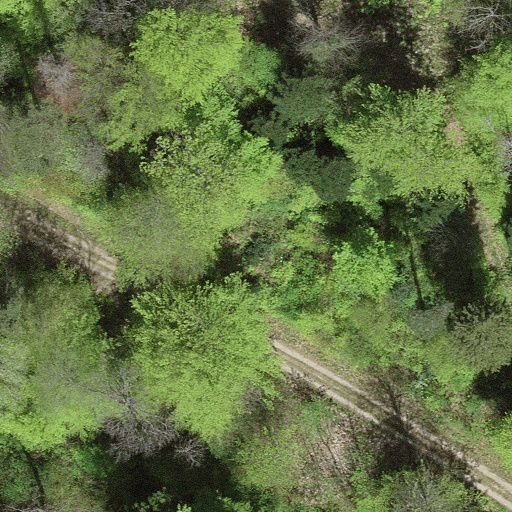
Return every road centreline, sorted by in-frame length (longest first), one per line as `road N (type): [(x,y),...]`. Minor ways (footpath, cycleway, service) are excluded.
road 1 (track): [(511,498),(386,418),(0,207)]
road 2 (track): [(511,285),(444,115),(407,75),(276,0)]
